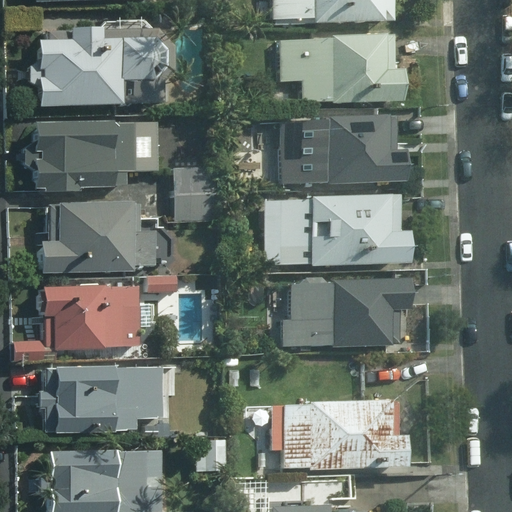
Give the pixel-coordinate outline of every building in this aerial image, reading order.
[(393,19),(392,0),(271,0),(272,24),(314,24),(314,21),(393,19)] [(41,8),(4,8),(3,30),(40,30),(41,8)] [(39,87),(39,104),(165,100),(164,78),(174,69),(174,41),(156,27),(150,27),(144,19),(105,21),(101,26),(69,27),(69,29),(45,29),(45,38),(38,39),(39,57),(28,66),(28,80),(39,87)] [(331,38),(279,39),(280,81),(300,81),(300,102),(404,97),(402,68),(391,68),(389,33),(330,35),(331,38)] [(305,173),(305,183),(407,179),(406,148),(395,149),(394,113),(325,116),(326,119),(280,121),(282,174),(305,173)] [(112,121),(34,121),(34,140),(23,147),(23,163),(34,170),(34,187),(43,187),(43,190),(78,190),(78,185),(125,185),(125,171),(154,171),(153,128),(147,122),(112,123),(112,121)] [(214,166),(173,167),(175,223),(216,222),(214,166)] [(309,260),(311,266),(410,262),(409,230),(399,230),(398,194),(279,199),(263,200),(265,261),(309,260)] [(40,240),(40,272),(133,271),(133,264),(154,264),(153,230),(138,230),(138,203),(132,203),(132,200),(58,201),(58,204),(46,204),(46,240),(40,240)] [(146,275),(146,292),(175,292),(175,275),(146,275)] [(410,309),(409,276),(332,278),(332,279),(332,282),(325,282),(323,280),(320,277),(290,277),(289,282),(290,287),(290,319),(280,320),(280,346),(282,346),(314,346),(330,345),(330,344),(391,344),(391,341),(398,341),(398,309),(404,309),(410,309)] [(138,285),(43,286),(43,291),(38,291),(38,311),(43,311),(43,341),(12,341),(13,361),(55,361),(55,349),(104,348),(104,345),(140,345),(140,336),(152,337),(152,303),(138,304),(138,285)] [(365,362),(366,382),(399,381),(399,361),(365,362)] [(44,407),(45,432),(136,430),(135,417),(162,416),(162,394),(166,393),(165,366),(115,368),(115,363),(54,365),(54,367),(44,367),(45,391),(38,391),(38,408),(44,407)] [(283,466),(309,465),(390,399),(309,402),(309,403),(270,405),(271,451),(283,450),(283,466)] [(391,435),(390,399),(309,465),(309,469),(408,466),(407,435),(391,435)] [(225,439),(194,440),(194,471),(226,471),(225,439)] [(50,499),(50,511),(160,511),(158,449),(51,452),(52,471),(39,477),(39,493),(50,499)] [(269,511),(269,475),(224,476),(225,511),(269,511)] [(330,502),(270,504),(270,511),(397,511),(398,509),(330,510),(330,502)]
